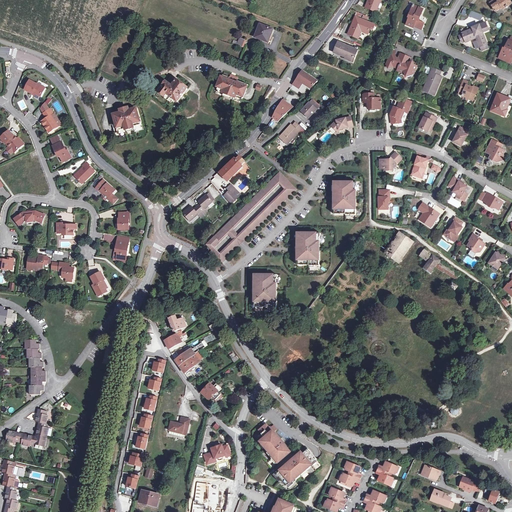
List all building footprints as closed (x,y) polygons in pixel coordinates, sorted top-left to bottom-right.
[(369,0),(367,7),(377,11),(381,0),(369,0)] [(506,1),(507,0),(493,0),(490,2),(495,11),(501,7),(502,9),(505,7),(506,8),(508,7),(507,5),(509,5),(506,1)] [(410,17),(407,24),(413,27),(414,25),(422,28),(424,23),(419,20),(424,9),(414,5),(409,16),(410,17)] [(470,10),(468,16),(480,21),(482,15),(470,10)] [(372,23),(357,16),(350,34),(359,38),(363,30),(369,33),(372,23)] [(465,40),(465,41),(476,37),(476,38),(479,46),(480,46),(486,44),(487,43),(482,32),(488,29),(486,22),(479,24),(472,27),(473,28),(462,32),(465,40)] [(253,38),(259,40),(260,38),(268,41),(272,29),(259,24),(253,38)] [(242,47),(245,39),(239,36),(236,44),(242,47)] [(511,56),(511,40),(508,39),(503,48),(502,48),(498,57),(507,61),(510,55),(511,56)] [(336,52),(348,57),(349,55),(356,58),(359,50),(340,42),(336,52)] [(401,60),(399,60),(397,54),(398,52),(394,51),(389,64),(391,69),(395,68),(401,70),(401,71),(408,74),(409,77),(417,74),(419,67),(416,66),(415,62),(413,64),(411,63),(409,66),(406,67),(400,64),(401,60)] [(402,54),(399,60),(401,60),(400,64),(406,67),(409,66),(411,63),(413,58),(402,54)] [(443,71),(434,68),(425,91),(436,96),(441,84),(439,84),(442,75),(441,75),(443,71)] [(73,75),(80,79),(83,73),(76,70),(73,75)] [(304,83),(311,88),(317,80),(303,70),(297,78),(304,83)] [(231,78),(224,75),(218,90),(215,97),(241,106),(243,99),(249,85),(238,81),(239,78),(236,77),(235,78),(231,77),(231,78)] [(304,83),(297,78),(293,84),(299,89),(304,83)] [(37,83),(30,80),(26,89),(33,92),(33,91),(41,95),(45,86),(37,82),(37,83)] [(188,88),(178,80),(173,86),(167,82),(160,91),(166,95),(164,97),(172,103),(174,99),(178,102),(188,88)] [(469,82),(464,80),(461,89),(462,89),(460,94),(463,95),(463,96),(465,97),(465,96),(469,98),(469,99),(474,101),(479,89),(474,87),(473,89),(472,89),(472,88),(468,86),(469,82)] [(367,107),(376,107),(376,104),(378,102),(381,102),(381,97),(374,97),(374,92),(365,92),(364,93),(363,101),(367,101),(367,107)] [(511,99),(500,95),(494,111),(505,116),(506,115),(507,114),(507,112),(507,110),(511,99)] [(301,110),(308,117),(319,105),(311,98),(301,110)] [(284,99),(282,102),(291,108),(294,105),(284,99)] [(400,112),(402,113),(404,110),(406,111),(409,105),(400,101),(397,106),(394,105),(391,109),(393,110),(391,114),(390,114),(391,122),(398,121),(398,116),(400,112)] [(291,108),(282,102),(280,106),(275,118),(279,121),(291,108)] [(41,107),(44,112),(51,108),(48,103),(41,107)] [(54,114),(51,108),(44,112),(47,118),(43,121),(49,132),(59,126),(52,115),(54,114)] [(122,113),(115,115),(117,123),(113,124),(115,132),(117,139),(144,132),(142,124),(137,109),(130,111),(129,108),(125,109),(121,110),(122,113)] [(429,126),(432,127),(436,118),(425,113),(418,128),(427,132),(427,131),(429,126)] [(330,123),(335,129),(337,127),(346,125),(347,126),(352,125),(350,115),(336,119),(330,123)] [(271,121),(268,127),(273,129),(276,123),(271,121)] [(280,137),(284,141),(286,138),(291,142),(304,128),(297,122),(294,126),(292,125),(280,137)] [(466,136),(469,132),(460,127),(458,131),(458,132),(453,141),(460,145),(466,135),(466,136)] [(24,144),(19,138),(16,135),(14,136),(10,130),(0,138),(6,144),(7,143),(15,152),(24,144)] [(53,145),(61,141),(58,135),(49,139),(53,145)] [(493,148),(491,153),(489,158),(495,161),(504,159),(502,153),(504,150),(500,148),(496,146),(498,142),(492,139),(488,145),(493,148)] [(58,152),(60,156),(62,160),(70,157),(66,147),(64,148),(61,141),(53,145),(51,145),(55,154),(56,153),(58,152)] [(384,170),(388,170),(388,168),(392,168),(395,165),(394,164),(401,158),(394,151),(389,157),(390,158),(389,159),(378,159),(378,168),(384,168),(384,170)] [(421,171),(423,172),(427,159),(417,156),(411,174),(419,177),(420,176),(421,171)] [(236,158),(220,173),(228,182),(244,167),(242,165),(245,161),(240,157),(237,159),(236,158)] [(84,167),(75,175),(82,183),(95,172),(86,162),(83,166),(84,167)] [(210,249),(213,247),(278,184),(284,178),(279,172),(207,241),(209,243),(206,245),(210,249)] [(458,195),(458,198),(463,201),(468,192),(464,190),(466,186),(461,183),(457,181),(458,179),(453,176),(448,186),(453,189),(452,191),(456,194),(458,195)] [(284,178),(278,184),(283,189),(289,183),(284,178)] [(97,188),(101,191),(102,190),(109,197),(116,190),(104,179),(97,188)] [(333,192),(332,195),(336,195),(336,201),(332,201),(332,202),(332,204),(333,206),(333,210),(332,211),(332,215),(344,215),(344,214),(346,214),(348,215),(354,215),(354,195),(354,188),(355,186),(355,184),(344,183),(333,182),(333,186),(334,188),(334,191),(333,192)] [(295,189),(289,183),(283,189),(237,233),(242,238),(243,239),(284,199),(283,198),(286,196),(287,197),(295,189)] [(232,192),(238,198),(242,194),(233,185),(229,189),(232,192)] [(102,190),(101,191),(108,198),(109,197),(102,190)] [(386,210),(386,203),(387,199),(388,199),(389,190),(379,190),(379,199),(378,199),(378,210),(386,210)] [(481,190),(477,197),(481,200),(485,193),(481,190)] [(232,192),(229,195),(232,199),(230,201),(233,203),(238,198),(232,192)] [(491,208),(494,207),(495,205),(498,207),(502,201),(486,192),(485,193),(481,200),(485,202),(486,205),(491,208)] [(210,193),(208,195),(214,202),(216,200),(210,193)] [(202,215),(204,212),(205,212),(207,210),(208,209),(207,208),(214,202),(208,195),(204,198),(200,202),(202,203),(196,208),(193,206),(190,208),(185,212),(192,220),(200,213),(202,215)] [(438,213),(422,202),(417,209),(422,213),(418,219),(429,226),(438,213)] [(24,212),(15,218),(20,226),(25,222),(28,221),(28,223),(34,222),(34,221),(37,221),(43,224),(47,214),(38,211),(32,211),(32,210),(28,211),(28,212),(24,212)] [(130,213),(122,214),(122,219),(121,219),(120,219),(120,230),(130,230),(130,213)] [(442,234),(450,239),(454,233),(455,234),(460,227),(458,226),(460,222),(453,217),(450,222),(452,223),(448,229),(446,228),(442,234)] [(74,235),(74,229),(74,224),(64,224),(64,222),(58,222),(58,233),(63,233),(63,235),(74,235)] [(366,235),(375,241),(381,233),(373,227),(366,235)] [(388,250),(398,236),(392,232),(384,244),(382,246),(388,250)] [(412,240),(401,232),(398,236),(388,250),(392,253),(390,256),(397,261),(399,263),(416,240),(414,238),(412,240)] [(242,238),(237,233),(232,238),(237,243),(242,238)] [(295,244),(295,246),(299,246),(299,253),(295,253),(295,256),(297,258),(297,261),(295,262),(295,265),(307,266),(307,264),(310,265),(311,266),(317,266),(317,247),(318,239),(318,237),(318,234),(295,233),(295,238),(297,239),(297,243),(295,244)] [(478,238),(473,233),(468,240),(470,241),(467,246),(470,248),(470,250),(474,253),(478,252),(481,247),(482,247),(485,244),(477,239),(478,238)] [(224,258),(238,244),(237,243),(232,238),(218,252),(213,247),(210,249),(209,251),(215,257),(219,253),(224,258)] [(116,252),(117,252),(119,253),(119,256),(118,260),(122,261),(123,261),(127,259),(130,244),(118,241),(116,252)] [(456,291),(466,277),(420,245),(417,250),(417,254),(419,255),(416,260),(421,263),(413,275),(416,277),(413,282),(414,283),(413,285),(406,280),(402,286),(392,279),(388,284),(392,287),(390,290),(397,295),(400,292),(413,301),(424,285),(437,266),(456,279),(450,287),(456,291)] [(488,262),(496,268),(503,258),(495,252),(488,262)] [(219,253),(215,257),(220,262),(224,258),(219,253)] [(48,261),(49,257),(48,256),(39,255),(38,258),(28,257),(27,265),(37,266),(37,269),(43,270),(44,264),(47,264),(48,261)] [(0,268),(7,270),(8,268),(13,269),(14,258),(9,257),(8,259),(0,258),(0,268)] [(51,269),(59,270),(60,263),(52,262),(51,269)] [(67,277),(71,278),(73,278),(74,268),(69,267),(67,266),(68,263),(60,262),(60,263),(59,270),(63,271),(63,276),(67,277)] [(103,283),(105,282),(106,282),(103,274),(91,278),(95,286),(94,287),(97,295),(107,291),(103,283)] [(255,283),(255,286),(259,286),(259,293),(255,293),(255,295),(257,297),(257,300),(255,301),(255,305),(267,306),(267,305),(270,305),(272,306),(277,306),(278,279),(279,278),(279,275),(255,274),(255,277),(257,279),(257,282),(255,283)] [(507,283),(503,289),(508,293),(509,291),(511,293),(511,274),(511,281),(509,284),(507,283)] [(0,321),(9,322),(9,325),(17,325),(18,315),(15,315),(15,312),(13,311),(11,311),(10,313),(7,312),(7,309),(4,308),(1,308),(1,310),(0,309),(0,321)] [(175,331),(187,326),(183,318),(178,321),(176,316),(169,318),(171,322),(175,331)] [(175,334),(178,338),(181,336),(180,334),(186,330),(184,328),(175,334)] [(177,339),(178,338),(175,334),(165,341),(169,349),(180,342),(177,339)] [(44,388),(43,388),(43,385),(45,384),(45,382),(45,379),(45,377),(45,374),(43,374),(43,370),(43,368),(44,365),(41,365),(41,361),(41,358),(41,355),(39,355),(38,352),(40,352),(39,350),(39,346),(36,346),(36,343),(26,342),(26,352),(27,352),(28,361),(29,361),(30,370),(31,370),(32,388),(30,388),(30,396),(40,396),(40,394),(44,394),(44,391),(44,388)] [(176,361),(179,367),(193,354),(198,351),(204,347),(200,343),(191,350),(190,349),(176,361)] [(202,356),(198,351),(193,354),(179,367),(184,374),(200,362),(198,359),(202,356)] [(233,352),(229,355),(234,362),(238,360),(233,352)] [(161,360),(160,364),(156,363),(154,371),(164,373),(166,365),(167,361),(161,360)] [(156,378),(155,382),(152,381),(150,389),(160,391),(162,383),(163,379),(156,378)] [(209,385),(202,393),(210,401),(218,392),(209,385)] [(152,396),(151,400),(148,400),(146,409),(155,411),(159,398),(152,396)] [(453,407),(451,409),(450,412),(452,415),(455,415),(457,414),(458,411),(456,408),(453,407)] [(3,444),(4,444),(12,446),(12,444),(16,445),(19,446),(18,447),(26,449),(27,447),(30,448),(30,446),(42,449),(47,431),(45,430),(46,427),(44,427),(47,418),(45,418),(46,415),(37,412),(36,412),(34,418),(33,424),(36,424),(35,428),(34,434),(32,439),(27,438),(18,436),(6,433),(3,444)] [(146,414),(145,419),(143,418),(142,427),(151,429),(154,416),(146,414)] [(187,436),(191,421),(183,419),(181,426),(173,424),(171,432),(187,436)] [(221,427),(216,423),(213,427),(217,431),(221,427)] [(263,434),(259,437),(267,448),(266,448),(279,463),(291,453),(282,443),(280,440),(273,432),(277,430),(274,426),(271,429),(267,425),(260,431),(263,434)] [(146,450),(149,440),(150,436),(143,434),(142,438),(140,438),(138,448),(146,450)] [(216,449),(213,451),(215,454),(206,457),(209,466),(218,463),(217,460),(227,457),(232,455),(229,447),(224,449),(224,447),(220,448),(220,447),(219,447),(218,447),(217,447),(217,448),(216,448),(216,449)] [(303,455),(302,454),(296,459),(293,461),(294,463),(292,465),(290,463),(287,464),(288,466),(277,475),(287,487),(295,480),(295,481),(301,476),(301,475),(306,471),(307,471),(313,466),(311,465),(317,460),(309,450),(303,455)] [(135,453),(134,457),(132,457),(131,464),(142,467),(145,456),(135,453)] [(4,466),(2,476),(5,476),(13,477),(13,476),(12,475),(13,469),(12,469),(12,465),(5,463),(4,466)] [(380,467),(378,471),(389,476),(390,474),(392,475),(395,476),(396,472),(395,471),(396,467),(386,463),(384,467),(385,468),(384,469),(384,468),(380,467)] [(361,468),(350,464),(349,467),(347,467),(346,471),(348,472),(350,473),(349,475),(361,479),(362,475),(357,473),(358,472),(359,472),(361,468)] [(425,467),(423,471),(421,476),(428,478),(429,478),(436,480),(439,473),(425,467)] [(146,478),(152,480),(155,471),(148,469),(146,478)] [(389,476),(378,471),(376,475),(381,477),(381,478),(380,478),(378,482),(388,486),(390,483),(391,483),(393,479),(391,478),(388,477),(389,476)] [(130,488),(137,489),(140,476),(133,475),(132,479),(130,478),(128,487),(130,488)] [(346,475),(344,475),(342,479),(344,479),(342,483),(353,487),(354,483),(354,481),(359,483),(361,479),(349,475),(349,476),(346,475)] [(13,477),(5,476),(5,479),(3,488),(7,489),(16,490),(17,490),(19,483),(18,481),(13,481),(13,477)] [(462,476),(458,487),(470,492),(471,489),(478,492),(480,486),(473,484),(474,481),(462,476)] [(16,490),(7,489),(7,492),(5,500),(7,501),(16,501),(17,494),(16,494),(16,490)] [(345,494),(335,490),(333,493),(332,493),(330,497),(332,498),(335,499),(334,501),(345,505),(347,501),(343,500),(342,499),(343,498),(345,494)] [(489,501),(496,504),(500,493),(493,490),(489,501)] [(439,505),(449,508),(450,503),(452,499),(445,497),(446,495),(435,491),(431,500),(440,503),(439,505)] [(143,492),(141,503),(157,507),(160,496),(143,492)] [(384,496),(374,492),(372,496),(373,496),(372,498),(371,497),(367,496),(366,500),(377,504),(378,502),(380,503),(382,504),(384,500),(383,500),(384,496)] [(208,495),(205,507),(215,510),(215,508),(218,508),(220,501),(218,500),(218,498),(208,495)] [(377,504),(366,500),(364,503),(369,506),(368,507),(366,511),(369,511),(377,511),(378,511),(379,511),(381,508),(379,507),(376,506),(377,504)] [(16,501),(7,501),(7,505),(5,511),(8,511),(14,511),(15,508),(16,509),(18,502),(16,501)] [(292,511),(295,507),(280,501),(277,508),(276,507),(274,511),(292,511)] [(345,505),(334,501),(333,502),(331,501),(329,501),(327,505),(328,505),(327,509),(334,511),(337,511),(339,509),(338,509),(339,507),(343,509),(345,505)]
